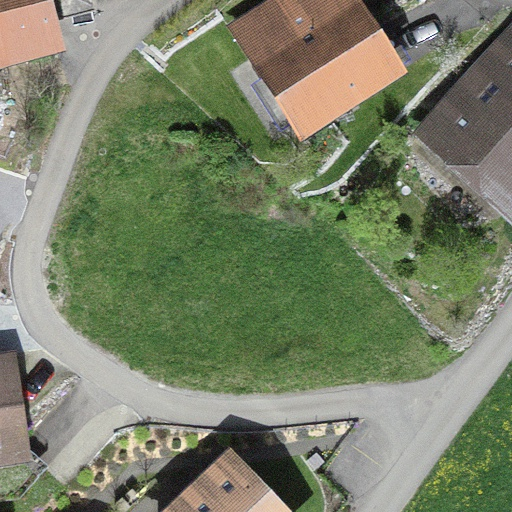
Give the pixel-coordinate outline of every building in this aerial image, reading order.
[(96,1),(95,0),(0,0),(0,66),(62,50),(52,14),(96,1)] [(350,0),(279,0),(237,27),(306,133),(398,73),(350,0)] [(511,56),(438,136),(511,202),(511,56)] [(311,280),(167,147),(119,199),(215,288),(208,297),(255,340),(311,280)] [(0,503),(23,501),(43,479),(17,455),(5,370),(0,370),(0,503)] [(277,511),(232,464),(180,511),(277,511)]
